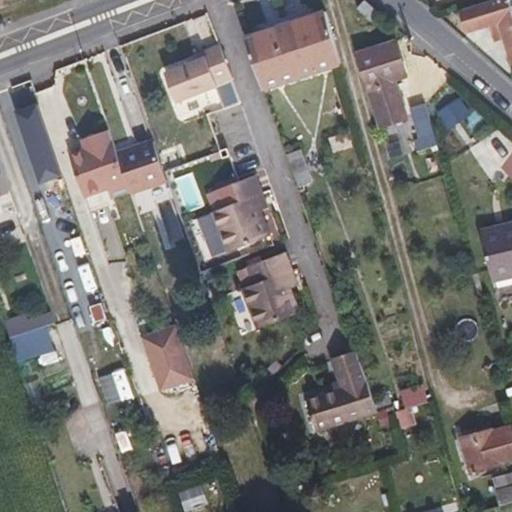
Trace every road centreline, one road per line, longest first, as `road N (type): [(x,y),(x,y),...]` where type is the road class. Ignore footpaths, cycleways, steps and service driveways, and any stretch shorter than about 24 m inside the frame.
road 1 (primary): [(0,63),(161,0)]
road 2 (residential): [(511,98),(400,0)]
